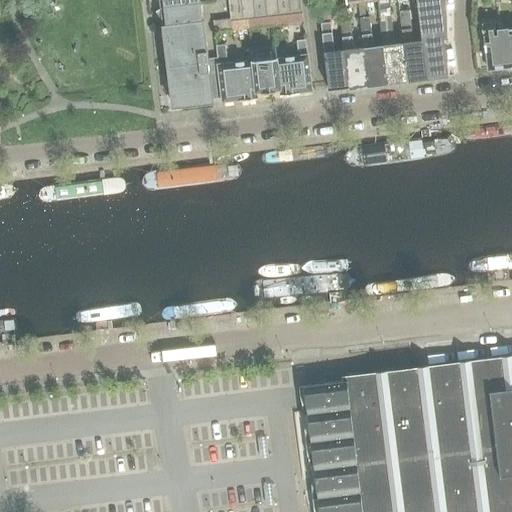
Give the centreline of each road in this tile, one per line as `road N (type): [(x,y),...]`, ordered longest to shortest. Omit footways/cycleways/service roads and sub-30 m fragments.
road 1 (residential): [(0,370),(511,312)]
road 2 (residential): [(470,100),(0,157)]
